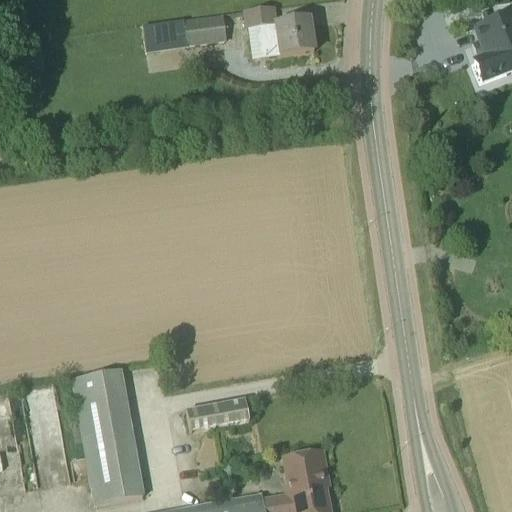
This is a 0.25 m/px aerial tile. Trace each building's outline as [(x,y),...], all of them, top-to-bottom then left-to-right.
[(271,29),(268,12),(244,16),(247,32),(255,32),(260,63),(313,55),(308,24),(271,29)] [(484,61),(473,65),(481,86),(511,74),(511,18),(474,33),(484,61)] [(225,21),(186,27),(189,52),(229,47),(225,21)] [(19,41),(22,71),(40,69),(37,39),(19,41)] [(72,383),(94,510),(142,501),(119,375),(72,383)] [(5,394),(0,395),(0,431),(12,429),(5,394)] [(188,433),(250,422),(245,398),(184,409),(188,433)] [(0,454),(0,493),(22,490),(15,452),(0,454)] [(288,499),(262,504),(263,511),(328,511),(323,482),(326,481),(322,455),(282,463),(288,499)] [(263,511),(262,504),(261,500),(193,511),(263,511)]
